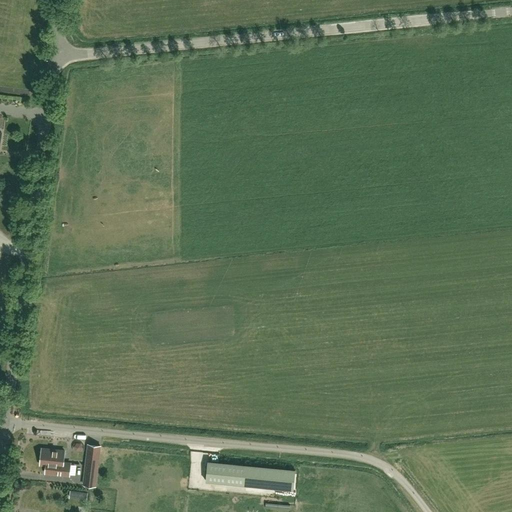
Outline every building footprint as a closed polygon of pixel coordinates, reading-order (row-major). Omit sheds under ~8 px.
[(101,445),(87,443),(82,484),(96,486),(101,445)] [(41,448),(40,464),(46,465),(45,472),(69,475),(69,463),(63,462),(64,450),(41,448)] [(296,465),(209,456),(207,476),(293,486),(296,465)] [(222,511),(223,495),(213,494),(214,494),(202,493),(203,492),(191,492),(192,470),(181,469),(169,468),(157,467),(145,466),(146,466),(135,465),(132,511),(222,511)] [(118,470),(118,505),(128,505),(128,470),(118,470)] [(335,488),(334,511),(341,511),(342,489),(335,488)] [(365,511),(369,492),(362,491),(358,511),(365,511)] [(226,495),(225,511),(233,511),(235,496),(226,495)] [(246,511),(248,497),(240,496),(237,511),(246,511)] [(287,496),(286,511),(294,511),(294,496),(287,496)] [(252,498),(250,511),(258,511),(260,498),(252,498)] [(269,511),(271,500),(263,499),(261,511),(269,511)]
